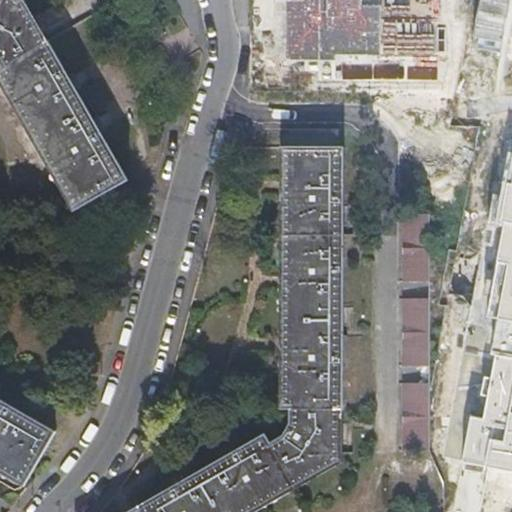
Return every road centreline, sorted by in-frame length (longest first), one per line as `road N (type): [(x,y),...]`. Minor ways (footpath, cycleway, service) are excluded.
road 1 (residential): [(39,511),(108,440),(213,117)]
road 2 (residential): [(511,98),(431,115),(213,117)]
